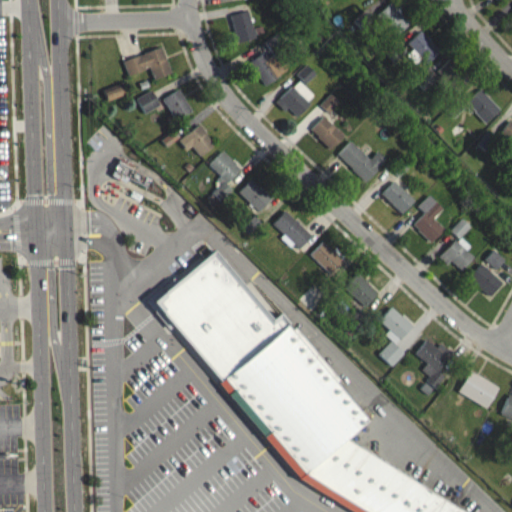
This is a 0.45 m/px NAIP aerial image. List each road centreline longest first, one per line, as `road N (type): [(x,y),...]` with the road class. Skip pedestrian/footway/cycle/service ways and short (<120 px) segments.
road 1 (primary): [(75,511),(55,0)]
road 2 (residential): [(186,18),(225,98),(428,291),(511,353)]
road 3 (primary): [(36,221),(47,511)]
road 4 (primary): [(31,8),(47,85),(52,214),(63,222)]
road 5 (primary): [(33,52),(36,221)]
road 6 (residential): [(56,19),(186,18)]
